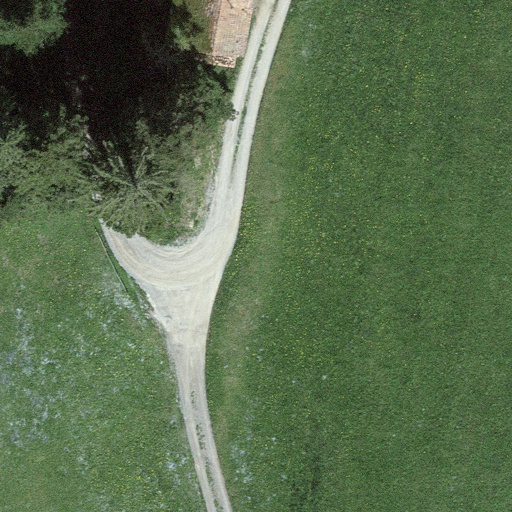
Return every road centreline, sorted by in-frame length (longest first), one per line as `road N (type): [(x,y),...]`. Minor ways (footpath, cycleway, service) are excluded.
road 1 (track): [(296,0),(180,333),(40,0)]
road 2 (track): [(220,511),(180,333)]
